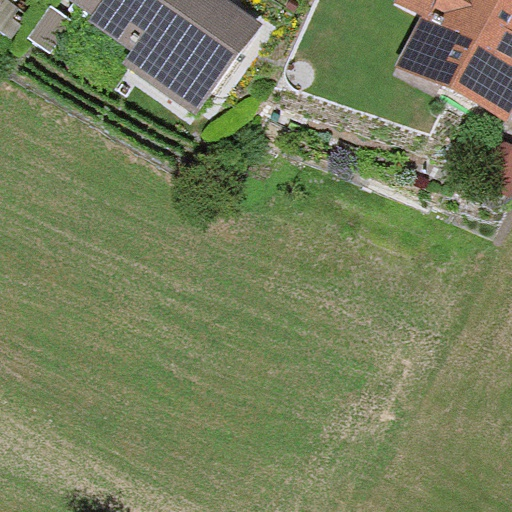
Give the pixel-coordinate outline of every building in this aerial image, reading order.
[(95,21),(110,0),(69,0),(69,1),(95,21)] [(110,0),(95,21),(92,26),(134,56),(126,68),(195,117),(258,28),(218,0),(110,0)] [(424,12),(395,70),(511,129),(511,127),(511,0),(402,0),(402,1),(424,12)] [(54,8),(31,37),(50,52),(73,23),(54,8)] [(511,145),(500,139),(478,178),(511,197),(511,145)]
